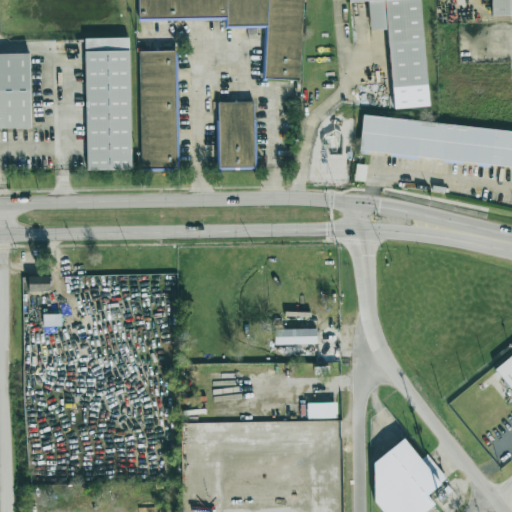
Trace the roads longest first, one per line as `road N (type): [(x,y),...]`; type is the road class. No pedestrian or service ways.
road 1 (primary): [(466,233),(436,217),(331,200),(0,204)]
road 2 (primary): [(0,236),(466,233)]
road 3 (tertiary): [(358,203),(376,339),(502,511)]
road 4 (residential): [(5,511),(1,204)]
